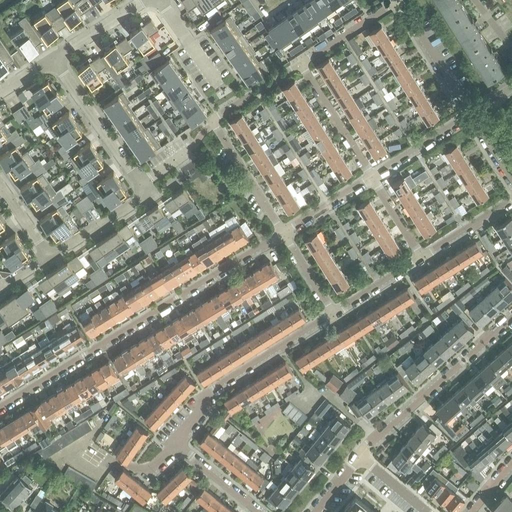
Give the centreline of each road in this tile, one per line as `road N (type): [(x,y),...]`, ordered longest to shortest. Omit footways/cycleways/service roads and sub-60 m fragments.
road 1 (residential): [(0,409),(283,233)]
road 2 (residential): [(300,64),(399,1),(470,113)]
road 3 (residential): [(511,318),(360,457)]
road 4 (residential): [(52,60),(138,186)]
road 5 (residential): [(334,314),(213,389)]
road 6 (residential): [(300,64),(370,177)]
road 7 (residential): [(213,122),(283,233)]
